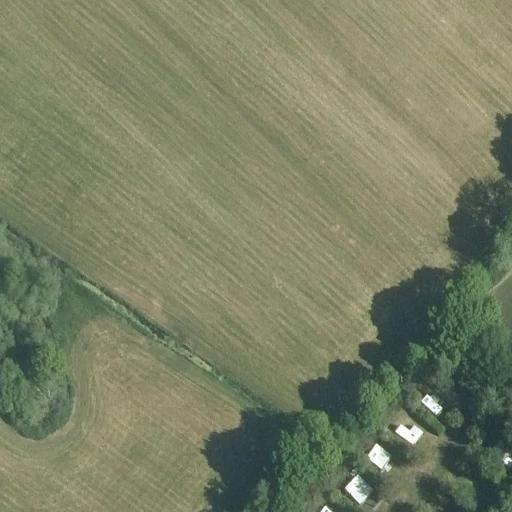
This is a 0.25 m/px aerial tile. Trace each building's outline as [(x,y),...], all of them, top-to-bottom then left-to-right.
[(458,394),(453,412),(474,417),(479,400),(458,394)] [(378,429),(393,444),(409,429),(394,414),(378,429)] [(378,477),(390,459),(368,445),(356,463),(378,477)] [(333,470),(323,484),(357,508),(367,495),(333,470)] [(473,470),(454,484),(472,508),(490,495),(473,470)]
